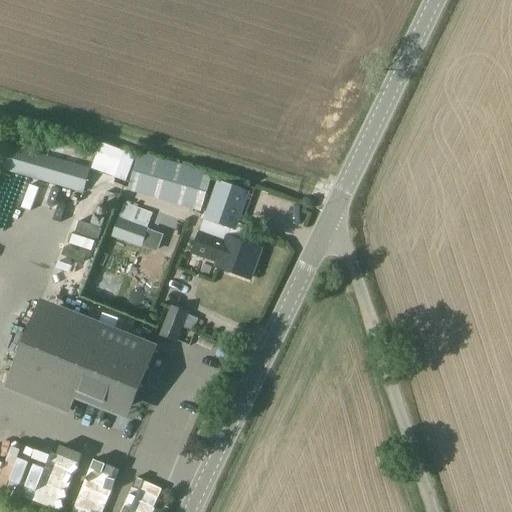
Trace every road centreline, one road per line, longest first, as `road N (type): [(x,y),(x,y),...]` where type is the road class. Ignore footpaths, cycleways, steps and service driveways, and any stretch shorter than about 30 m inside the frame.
road 1 (tertiary): [(325,226),(189,511)]
road 2 (unclassified): [(431,511),(349,259),(325,226)]
road 3 (tertiary): [(436,0),(325,226)]
